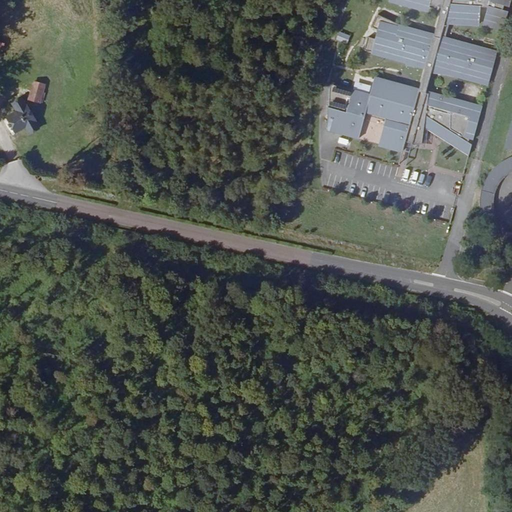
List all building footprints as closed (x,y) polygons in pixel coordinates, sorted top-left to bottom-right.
[(445,0),(440,5),(433,32),(444,35),(448,23),(448,19),(456,24),(459,20),(467,24),(469,21),(476,25),(479,22),(480,5),(487,5),(482,21),(490,27),(493,24),(502,31),(507,10),(486,4),(487,0),(445,0)] [(487,0),(486,4),(501,8),(502,3),(505,4),(507,0),(487,0)] [(398,22),(377,12),(371,25),(376,27),(374,36),(367,34),(364,47),(371,49),(409,60),(408,62),(409,63),(416,64),(423,66),(430,70),(448,73),(459,74),(488,82),(496,51),(448,38),(444,36),(444,35),(433,32),(428,31),(428,32),(407,27),(398,22)] [(0,25),(9,27),(10,16),(0,15),(0,25)] [(428,31),(398,22),(407,27),(428,32),(428,31)] [(0,35),(8,36),(9,27),(0,25),(0,35)] [(339,29),(336,36),(348,41),(351,34),(339,29)] [(0,46),(7,47),(8,36),(0,35),(0,46)] [(496,49),(444,35),(444,36),(448,38),(496,51),(496,49)] [(409,60),(371,49),(370,51),(408,62),(409,60)] [(430,70),(423,66),(418,87),(418,88),(373,76),(369,92),(366,108),(386,114),(383,126),(378,142),(401,148),(401,150),(393,178),(401,180),(405,164),(427,170),(433,147),(410,144),(411,140),(419,145),(428,132),(440,140),(434,163),(463,171),(471,142),(467,140),(469,137),(472,138),(480,106),(425,91),(430,70)] [(42,91),(47,73),(40,71),(33,88),(42,91)] [(487,83),(488,82),(459,74),(448,73),(487,83)] [(374,75),(373,76),(418,88),(418,87),(374,75)] [(366,108),(369,92),(329,81),(327,87),(326,127),(358,136),(362,120),(366,108)] [(44,121),(27,91),(17,96),(22,107),(13,110),(20,123),(31,119),(36,126),(44,121)] [(386,114),(366,108),(362,120),(383,126),(386,114)] [(511,146),(511,113),(503,145),(511,146)] [(507,242),(511,244),(511,240),(511,230),(506,227),(500,221),(497,215),(494,209),(493,202),(493,192),(495,185),(499,178),(504,172),(511,166),(511,152),(511,153),(505,156),(498,160),(493,165),(489,170),(484,179),(482,186),(481,192),(480,201),(481,208),(483,215),(486,222),(493,232),(501,239),(507,242)]
